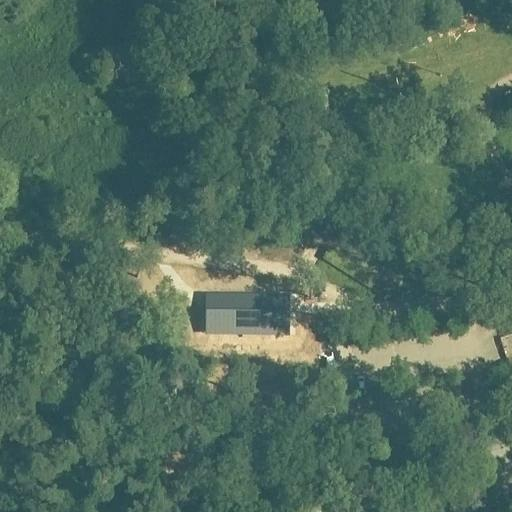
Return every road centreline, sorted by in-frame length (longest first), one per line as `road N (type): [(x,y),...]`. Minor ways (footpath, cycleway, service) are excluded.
road 1 (track): [(0,230),(285,271),(364,304),(411,309),(511,295)]
road 2 (track): [(156,250),(222,212),(260,206),(450,306)]
road 3 (track): [(243,204),(493,109)]
